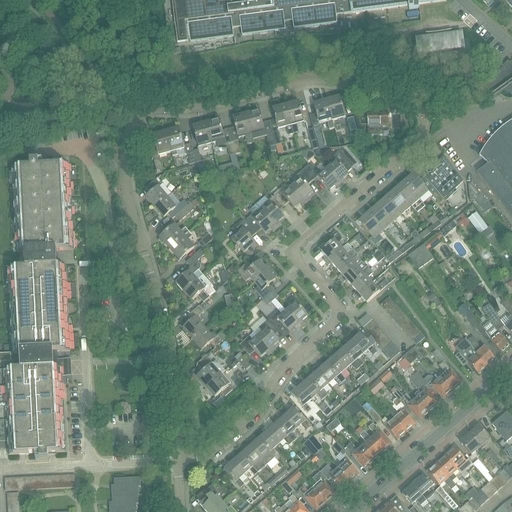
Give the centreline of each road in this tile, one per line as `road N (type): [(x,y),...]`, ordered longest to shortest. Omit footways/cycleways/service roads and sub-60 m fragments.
road 1 (residential): [(178,460),(206,455),(333,323),(336,307),(296,260),(297,246),(424,131),(426,112)]
road 2 (residential): [(140,255),(119,168),(133,113),(330,79),(426,112)]
road 3 (residential): [(92,464),(80,265),(140,255)]
road 4 (residential): [(350,511),(511,370)]
road 5 (residential): [(178,460),(167,342),(140,255)]
